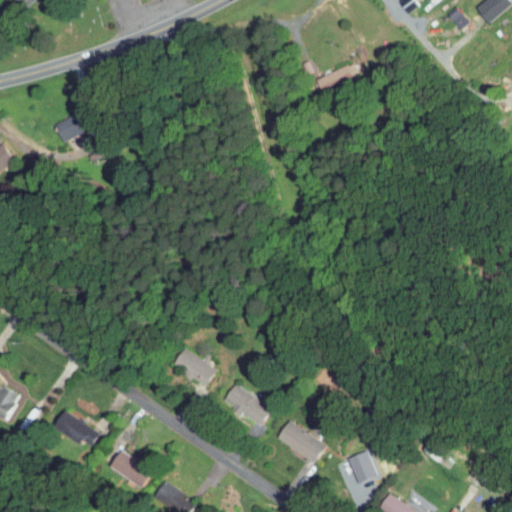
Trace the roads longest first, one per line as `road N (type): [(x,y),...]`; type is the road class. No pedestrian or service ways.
road 1 (residential): [(0,300),(300,511)]
road 2 (tertiary): [(0,78),(150,36),(222,0)]
